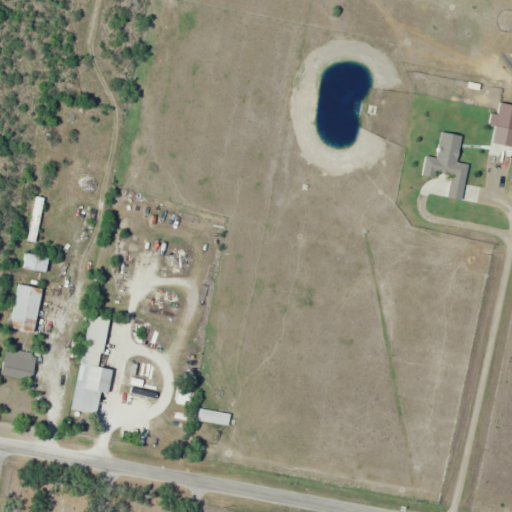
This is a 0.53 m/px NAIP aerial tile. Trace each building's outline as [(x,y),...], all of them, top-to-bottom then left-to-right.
[(51,259),(27,252),(22,268),(47,275),(51,259)] [(36,334),(44,289),(20,285),(12,330),(36,334)] [(74,410),(102,415),(110,369),(103,368),(111,318),(89,314),(74,410)] [(2,376),(33,380),(37,353),(6,349),(2,376)] [(231,413),(200,410),(199,422),(230,426),(231,413)]
